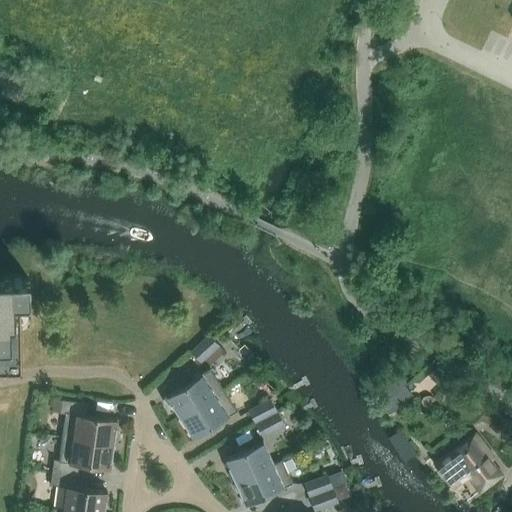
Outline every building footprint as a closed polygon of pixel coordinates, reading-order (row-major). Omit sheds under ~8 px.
[(0,364),(20,364),(19,320),(20,319),(22,319),(24,318),(25,317),(26,316),(27,315),(28,314),(28,312),(28,310),(28,278),(0,277),(0,364)] [(218,344),(209,334),(190,352),(200,362),(218,344)] [(166,396),(179,417),(223,389),(209,368),(201,373),(202,374),(166,396)] [(400,370),(380,386),(390,398),(405,385),(409,382),(400,370)] [(390,398),(382,403),(390,413),(413,394),(405,385),(390,398)] [(223,389),(179,417),(193,438),(228,415),(228,416),(237,411),(223,389)] [(248,410),(255,423),(277,411),(270,398),(248,410)] [(61,400),(60,412),(65,413),(62,436),(113,443),(117,419),(85,415),(87,403),(61,400)] [(277,411),(255,423),(262,436),(284,424),(277,411)] [(459,446),(447,455),(437,463),(448,477),(447,479),(450,483),(452,483),(454,486),(469,474),(477,485),(482,481),(485,482),(491,477),(491,474),(496,471),(488,459),(492,457),(474,434),(464,442),(460,435),(454,440),(459,446)] [(53,459),(52,472),(77,475),(78,464),(110,468),(113,443),(62,436),(58,460),(53,459)] [(224,459),(234,482),(282,460),(281,459),(273,463),(263,441),(224,459)] [(292,483),(282,460),(234,482),(245,504),(283,487),(292,483)] [(342,470),(328,475),(332,487),(346,481),(342,470)] [(65,486),(62,509),(52,507),(52,508),(79,511),(103,511),(107,491),(75,486),(77,475),(52,472),(50,484),(65,486)] [(303,483),(309,497),(332,488),(332,487),(328,475),(327,474),(303,483)] [(345,484),(333,488),(338,500),(346,497),(348,491),(345,484)] [(337,501),(332,488),(309,497),(314,510),(337,501)]
